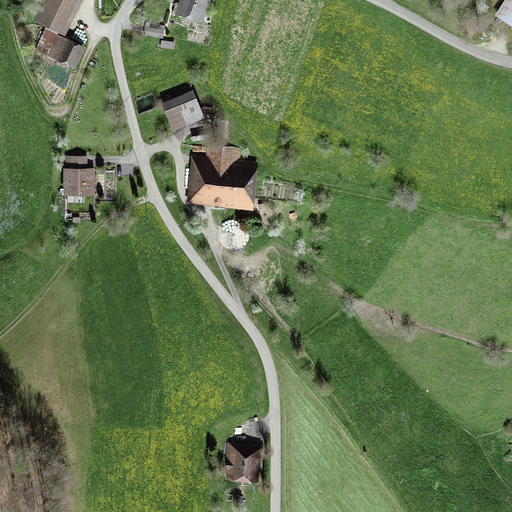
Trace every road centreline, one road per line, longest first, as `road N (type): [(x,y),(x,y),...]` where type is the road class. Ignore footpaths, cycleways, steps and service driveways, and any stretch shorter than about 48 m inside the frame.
road 1 (unclassified): [(275,511),(274,398),(263,348),(172,226),(133,125),(115,36),(134,0)]
road 2 (track): [(239,315),(210,238),(184,202),(173,147),(96,162)]
road 3 (track): [(99,28),(71,105),(49,111),(19,50),(8,0)]
road 4 (track): [(157,197),(110,219),(0,337)]
road 5 (unclassified): [(376,0),(511,62)]
